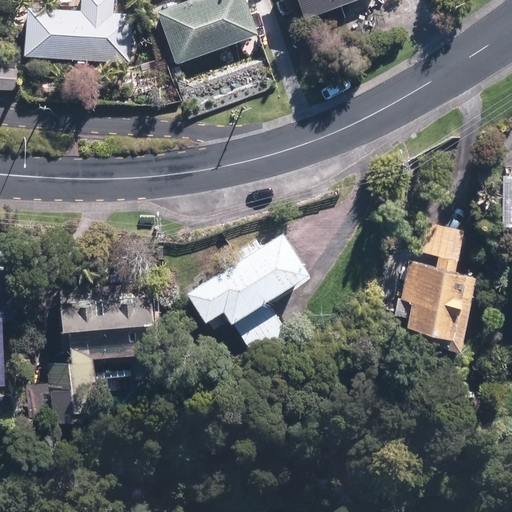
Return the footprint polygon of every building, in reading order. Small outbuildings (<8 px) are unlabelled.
[(81,0),(82,10),(28,7),(26,56),(130,61),(132,12),(117,11),(117,0),(81,0)] [(248,0),(184,0),(158,10),(177,63),(261,32),(248,0)] [(298,0),(305,18),(357,0),(298,0)] [(0,89),(10,90),(11,79),(17,79),(18,66),(0,65),(0,89)] [(465,230),(418,219),(400,294),(410,297),(404,321),(445,330),(443,339),(459,343),(476,271),(456,266),(465,230)] [(289,332),(269,302),(285,291),(281,286),(309,268),(281,228),(188,290),(214,329),(232,317),(256,354),(289,332)] [(0,384),(5,385),(8,264),(0,263),(0,384)] [(93,405),(91,361),(130,360),(131,375),(154,374),(151,290),(64,293),(65,327),(45,328),(48,406),(93,405)] [(0,390),(0,408),(17,409),(17,392),(0,390)] [(376,511),(439,511),(417,482),(376,511)]
